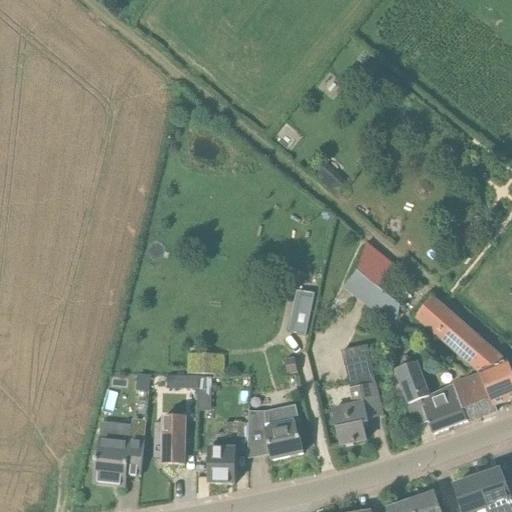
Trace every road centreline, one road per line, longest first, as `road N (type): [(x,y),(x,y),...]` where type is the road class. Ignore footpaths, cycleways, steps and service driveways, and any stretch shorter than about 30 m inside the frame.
road 1 (track): [(511,358),(88,0)]
road 2 (tertiary): [(222,511),(379,473),(511,426)]
